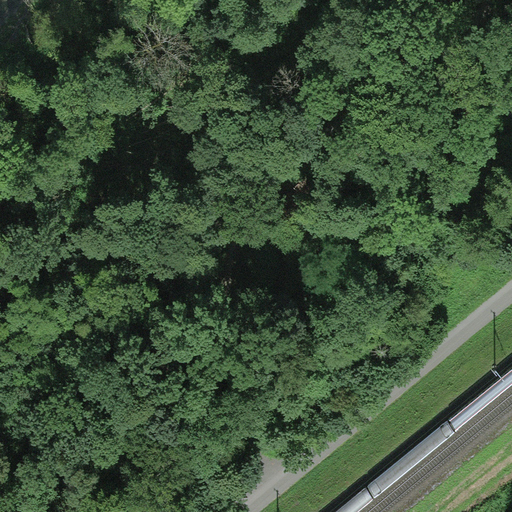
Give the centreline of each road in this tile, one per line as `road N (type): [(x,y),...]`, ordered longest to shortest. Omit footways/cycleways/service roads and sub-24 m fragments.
road 1 (track): [(489,0),(265,185),(237,222),(225,292),(252,503)]
road 2 (residential): [(242,511),(511,282)]
